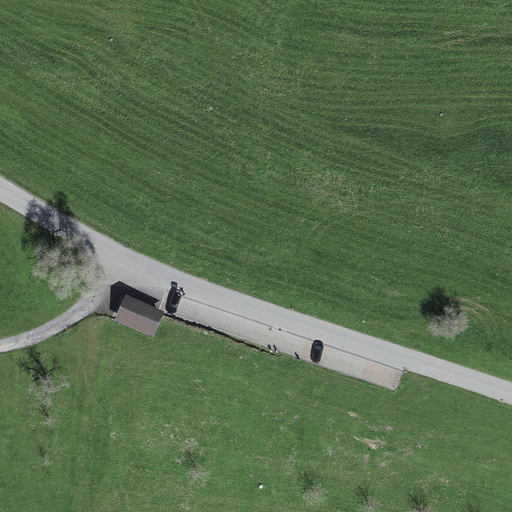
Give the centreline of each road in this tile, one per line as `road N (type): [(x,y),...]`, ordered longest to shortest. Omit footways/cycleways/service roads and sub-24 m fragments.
road 1 (unclassified): [(0,189),(133,264),(511,392)]
road 2 (track): [(0,347),(71,317),(133,264)]
